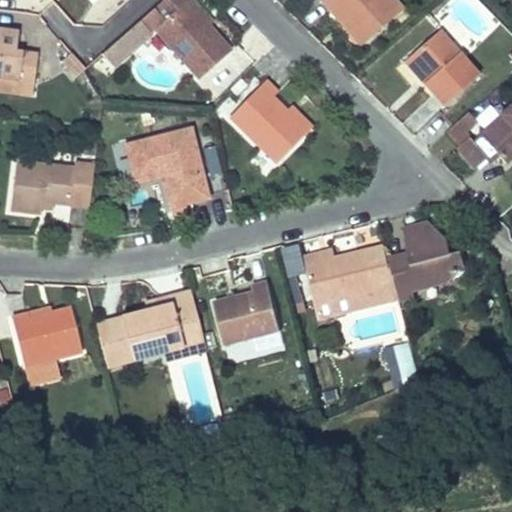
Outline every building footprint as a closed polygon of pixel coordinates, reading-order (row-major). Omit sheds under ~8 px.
[(205,27),(185,3),(188,0),(164,0),(101,56),(112,68),(155,30),(199,79),(228,53),(205,27)] [(190,0),(188,0),(185,3),(205,27),(211,23),(190,0)] [(322,0),(320,2),(331,14),(336,9),(365,42),(401,11),(391,0),(322,0)] [(336,9),(331,14),(359,48),(365,42),(336,9)] [(0,31),(0,78),(32,83),(35,56),(13,53),(16,34),(0,31)] [(438,32),(408,58),(427,79),(422,84),(442,108),(478,77),(438,32)] [(82,68),(68,52),(59,61),(73,77),(82,68)] [(408,58),(403,62),(422,84),(427,79),(408,58)] [(32,83),(0,78),(0,92),(30,97),(32,83)] [(306,134),(284,113),(270,98),(275,93),(264,82),(229,118),(275,164),(306,134)] [(511,106),(478,136),(499,159),(505,166),(511,158),(511,106)] [(290,107),(284,113),(306,134),(311,128),(290,107)] [(445,133),(459,147),(456,150),(473,169),(485,158),(471,143),(464,135),(477,123),(467,113),(454,124),(445,133)] [(124,148),(133,180),(158,173),(159,179),(168,211),(206,201),(187,132),(124,148)] [(499,159),(478,136),(471,143),(485,158),(492,166),(499,159)] [(39,215),(40,209),(41,202),(51,204),(88,209),(92,168),(72,165),(71,170),(13,162),(8,211),(39,215)] [(158,173),(133,180),(134,186),(159,179),(158,173)] [(41,202),(40,209),(50,211),(51,204),(41,202)] [(409,258),(387,263),(395,297),(396,297),(397,302),(413,299),(411,291),(448,282),(464,268),(460,254),(450,256),(447,242),(428,225),(402,232),(409,258)] [(382,245),(365,250),(367,256),(384,252),(382,245)] [(333,258),(305,265),(315,306),(349,298),(375,291),(378,301),(395,297),(387,263),(384,252),(367,256),(365,250),(333,258)] [(304,259),(305,265),(333,258),(332,252),(304,259)] [(252,294),(227,300),(213,303),(224,345),(279,331),(267,283),(251,287),(252,294)] [(251,287),(226,293),(227,300),(252,294),(251,287)] [(170,306),(145,313),(119,319),(94,326),(105,367),(130,361),(162,353),(165,363),(184,357),(176,329),(197,323),(188,291),(167,296),(170,306)] [(167,296),(143,303),(145,313),(170,306),(167,296)] [(349,298),(315,306),(319,321),(353,313),(349,298)] [(28,325),(27,319),(25,314),(9,319),(22,367),(54,359),(81,352),(68,308),(49,313),(51,319),(28,325)] [(49,313),(27,319),(28,325),(51,319),(49,313)] [(197,323),(176,329),(184,357),(204,352),(197,323)] [(400,337),(383,341),(388,363),(405,358),(400,337)] [(54,359),(22,367),(26,384),(58,376),(54,359)]
